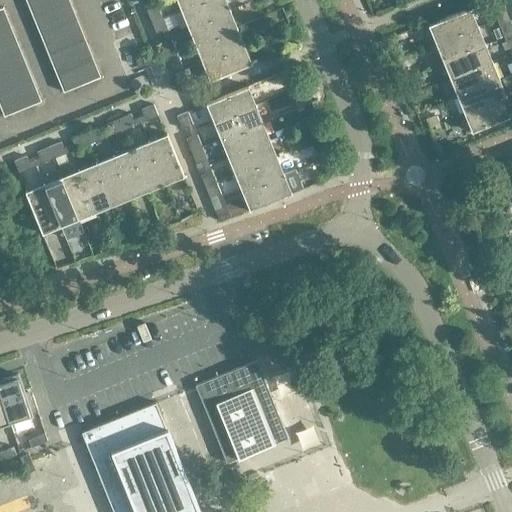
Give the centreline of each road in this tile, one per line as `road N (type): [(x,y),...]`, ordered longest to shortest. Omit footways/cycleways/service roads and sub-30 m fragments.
road 1 (residential): [(0,346),(364,227)]
road 2 (residential): [(364,227),(447,364),(508,511)]
road 3 (residential): [(309,0),(354,117),(364,227)]
